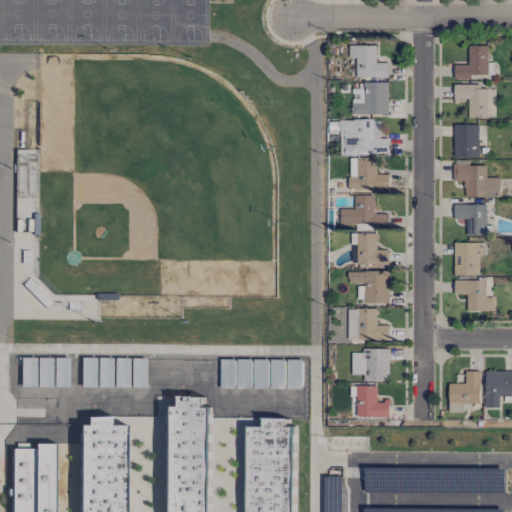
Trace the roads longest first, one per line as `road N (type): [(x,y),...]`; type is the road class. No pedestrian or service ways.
road 1 (residential): [(423,17),(425,416)]
road 2 (tertiary): [(296,17),(511,16)]
